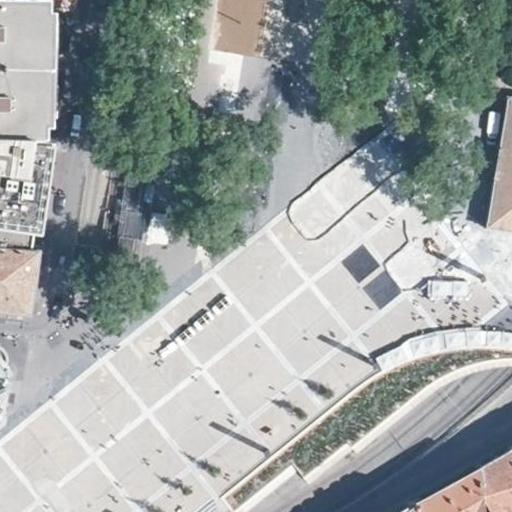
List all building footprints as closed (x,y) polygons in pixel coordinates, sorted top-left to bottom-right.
[(0,0),(0,131),(50,133),(50,120),(55,120),(56,74),(58,18),(58,4),(53,4),(53,0),(0,0)] [(148,3),(141,57),(176,61),(183,8),(148,3)] [(511,97),(509,97),(485,225),(484,227),(510,230),(511,230),(511,97)] [(51,178),(58,133),(50,133),(0,131),(0,234),(0,236),(0,241),(40,244),(42,233),(46,207),(51,178)] [(109,236),(135,239),(145,172),(119,168),(109,236)] [(0,306),(29,310),(31,309),(31,307),(35,281),(40,244),(0,241),(0,306)] [(0,416),(1,416),(5,416),(11,369),(8,368),(0,356),(0,416)] [(511,511),(511,452),(508,446),(493,454),(481,461),(484,502),(489,511),(511,511)] [(484,511),(484,503),(484,502),(481,461),(443,483),(416,498),(418,511),(484,511)] [(418,511),(416,498),(392,511),(418,511)]
